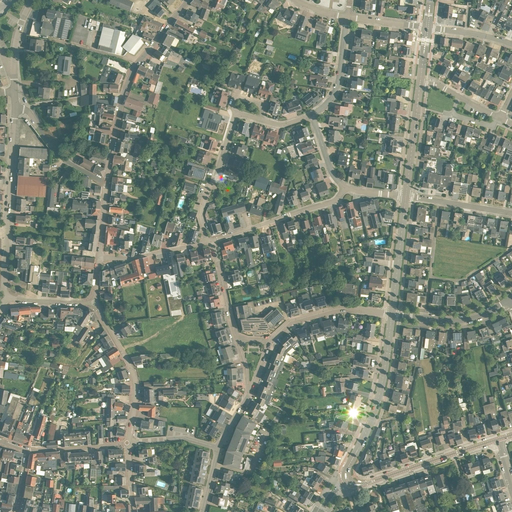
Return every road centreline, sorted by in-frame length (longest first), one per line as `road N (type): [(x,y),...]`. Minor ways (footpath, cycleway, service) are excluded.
road 1 (residential): [(106,181),(130,74),(189,0)]
road 2 (unclassified): [(3,298),(14,108)]
road 3 (tertiary): [(347,481),(381,390),(392,314)]
road 4 (tertiary): [(347,481),(368,482),(498,438)]
road 5 (residential): [(126,442),(134,381),(94,302)]
road 6 (residential): [(210,240),(328,203),(344,186)]
road 7 (residential): [(206,242),(200,215),(235,114)]
road 8 (residential): [(270,340),(291,321),(337,309),(392,314)]
road 9 (residential): [(106,181),(63,158),(28,113),(14,108)]
road 10 (residential): [(392,314),(471,316),(508,297)]
